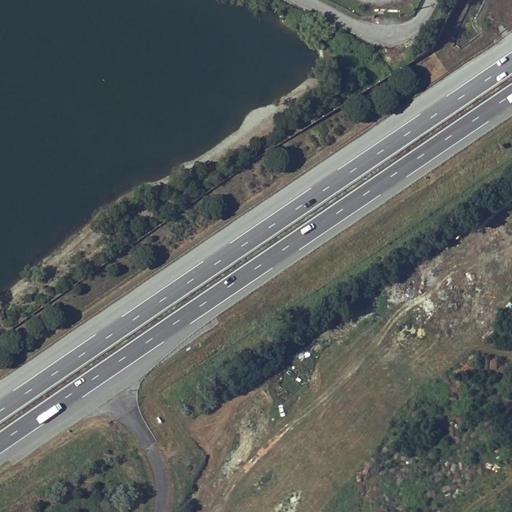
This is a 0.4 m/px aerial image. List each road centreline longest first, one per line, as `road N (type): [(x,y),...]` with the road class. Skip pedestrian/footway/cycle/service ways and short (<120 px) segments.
road 1 (motorway): [(0,445),(511,94)]
road 2 (motorway): [(511,62),(0,411)]
road 3 (residential): [(295,0),(375,42),(406,39),(429,0)]
